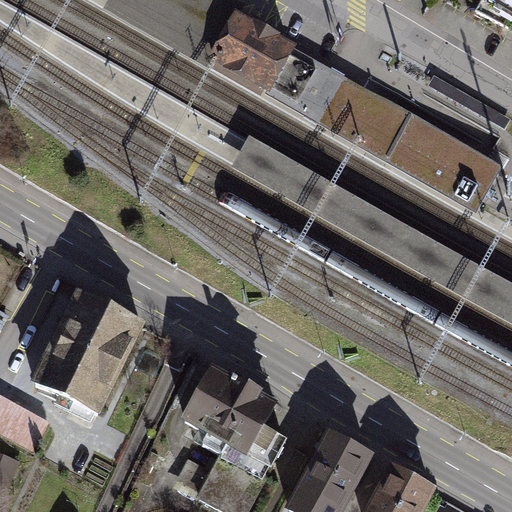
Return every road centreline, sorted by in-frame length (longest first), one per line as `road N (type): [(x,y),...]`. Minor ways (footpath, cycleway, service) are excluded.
road 1 (primary): [(511,501),(0,202)]
road 2 (residential): [(341,0),(511,97)]
